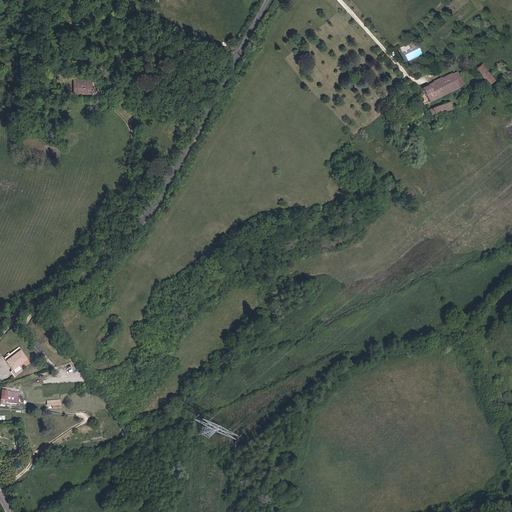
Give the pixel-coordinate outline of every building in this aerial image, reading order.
[(183,52),(176,49),(174,53),(181,57),(184,52),(183,52)] [(494,81),(481,66),(476,70),(488,86),(494,81)] [(428,103),(463,86),(458,76),(455,78),(452,74),(421,89),(428,103)] [(91,94),(91,79),(72,78),(71,93),(91,94)] [(435,115),(452,109),(450,103),(428,111),(430,115),(435,115)] [(18,365),(26,359),(20,351),(6,362),(12,370),(10,372),(12,374),(14,377),(22,371),(18,365)] [(17,404),(18,392),(1,391),(0,399),(0,403),(0,404),(1,405),(2,405),(3,405),(4,405),(4,404),(5,404),(5,403),(17,404)]
